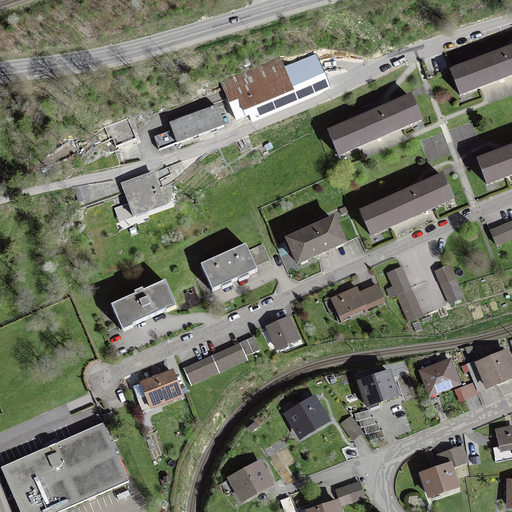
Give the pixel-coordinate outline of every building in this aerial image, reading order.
[(511,49),(493,57),(502,79),(511,75),(511,49)] [(449,70),(444,52),(422,59),(428,77),(449,70)] [(280,57),(220,81),(236,120),(250,115),(252,122),(299,103),(280,57)] [(502,79),(493,57),(452,73),(460,95),(502,79)] [(421,120),(411,98),(370,116),(380,138),(421,120)] [(224,126),(217,107),(170,124),(172,131),(154,138),(159,150),(224,126)] [(339,156),(380,138),(370,116),(329,134),(339,156)] [(104,126),(109,140),(113,139),(115,145),(135,137),(128,118),(115,123),(114,121),(104,126)] [(487,184),(511,174),(511,149),(478,162),(487,184)] [(133,217),(165,206),(154,176),(123,187),(133,217)] [(452,199),(443,177),(402,195),(412,217),(452,199)] [(371,235),(412,217),(402,195),(361,214),(371,235)] [(288,241),(298,264),(344,243),(334,220),(288,241)] [(511,238),(511,221),(490,231),(496,245),(511,238)] [(283,244),(278,246),(282,255),(288,253),(283,244)] [(254,266),(269,259),(262,245),(247,251),(245,246),(201,266),(212,291),(257,271),(254,266)] [(449,266),(435,272),(450,304),(463,298),(449,266)] [(409,322),(423,316),(401,267),(387,274),(409,322)] [(136,296),(112,307),(122,330),(175,306),(165,283),(143,293),(142,290),(135,294),(136,296)] [(363,293),(360,295),(365,308),(366,310),(384,302),(377,286),(363,292),(363,293)] [(341,320),(365,308),(360,295),(357,288),(331,299),(341,320)] [(297,340),(288,319),(268,327),(278,348),(297,340)] [(260,350),(254,337),(240,343),(241,345),(246,356),(260,350)] [(248,360),(246,356),(243,351),(241,345),(184,370),(191,386),(248,360)] [(466,364),(477,390),(486,386),(477,365),(506,353),(504,349),(466,364)] [(487,387),(511,376),(511,366),(506,353),(477,365),(486,386),(487,387)] [(450,361),(421,371),(430,396),(437,394),(438,392),(459,384),(450,361)] [(151,411),(184,398),(173,370),(140,383),(151,411)] [(378,402),(398,395),(390,373),(359,383),(367,406),(369,405),(369,407),(378,404),(378,402)] [(461,388),(466,400),(478,395),(473,382),(461,388)] [(300,437),(327,420),(314,399),(287,415),(300,437)] [(370,441),(385,437),(383,430),(380,431),(378,423),(376,424),(374,417),(371,417),(369,410),(355,414),(356,421),(359,420),(361,428),(364,427),(366,434),(368,434),(370,441)] [(105,420),(114,417),(112,411),(103,415),(105,420)] [(265,420),(261,415),(254,420),(256,422),(249,428),(251,431),(265,420)] [(342,424),(353,439),(361,433),(351,418),(342,424)] [(20,511),(60,511),(129,482),(103,423),(1,468),(20,511)] [(511,432),(509,434),(507,428),(496,430),(500,447),(493,449),(496,461),(511,457),(511,432)] [(458,486),(451,468),(468,462),(462,447),(438,455),(442,467),(422,474),(429,496),(458,486)] [(271,484),(259,463),(221,484),(227,495),(237,490),(242,500),(271,484)] [(364,497),(359,482),(336,490),(341,505),(364,497)] [(295,511),(290,498),(281,502),(284,511),(295,511)] [(308,511),(307,508),(300,510),(300,511),(340,511),(337,502),(324,506),(324,505),(317,507),(318,509),(308,511)]
